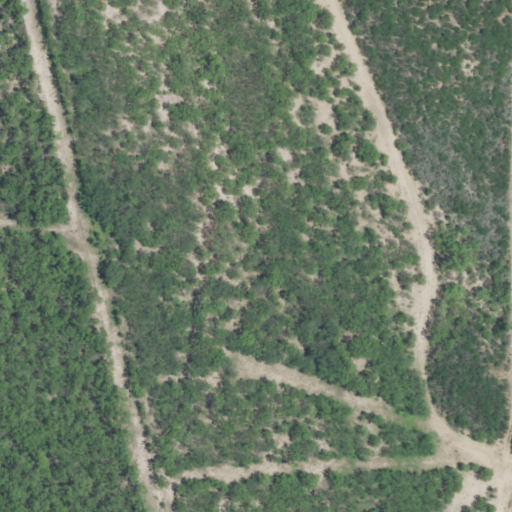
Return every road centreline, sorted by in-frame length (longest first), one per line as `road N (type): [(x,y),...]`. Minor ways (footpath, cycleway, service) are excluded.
road 1 (track): [(511,95),(501,511)]
road 2 (track): [(325,0),(435,239),(511,297)]
